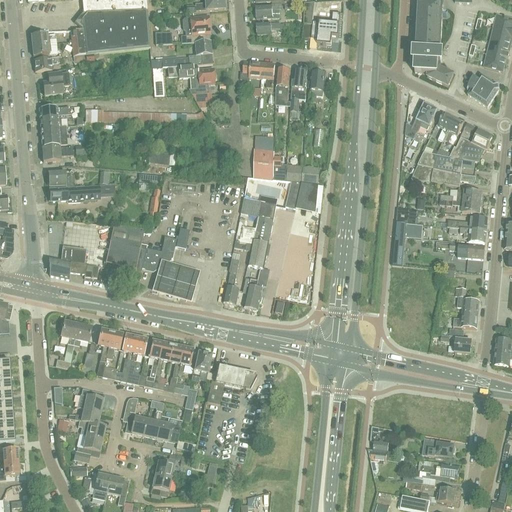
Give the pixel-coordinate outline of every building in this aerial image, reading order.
[(147,12),(146,0),(81,0),(84,30),(83,32),(84,44),(86,56),(93,55),(93,56),(150,50),(147,12)] [(204,0),(205,5),(195,5),(195,8),(186,8),(186,15),(195,15),(194,13),(206,12),(206,11),(224,10),(223,4),(225,4),(224,0),(204,0)] [(440,55),(443,4),(440,4),(440,0),(419,0),(416,53),(414,53),(414,63),(415,63),(415,75),(428,75),(427,79),(448,88),(453,76),(440,70),(440,65),(441,65),(441,55),(440,55)] [(280,19),(280,11),(279,8),(282,8),(282,5),(272,6),(265,6),(265,8),(256,9),(257,21),(280,19)] [(312,23),(315,5),(305,5),(304,25),(312,26),(312,23)] [(312,23),(311,40),(317,40),(317,45),(331,47),(332,37),(338,38),(340,15),(332,14),(331,25),(312,23)] [(198,36),(210,35),(208,17),(184,20),(182,22),(183,31),(185,33),(186,37),(181,38),(182,45),(195,44),(199,44),(198,36)] [(511,34),(511,20),(497,17),(493,30),(511,34)] [(271,32),(282,32),(285,31),(284,25),(281,25),(281,24),(257,26),(258,37),(272,36),(271,32)] [(304,26),(302,41),(310,42),(312,27),(304,26)] [(511,48),(511,42),(511,34),(493,30),(490,43),(511,48)] [(72,45),(84,44),(83,32),(71,33),(72,45)] [(155,34),(156,46),(172,45),(171,33),(155,34)] [(31,38),(32,48),(50,46),(56,46),(55,35),(31,38)] [(188,57),(189,59),(178,60),(178,58),(156,59),(156,69),(178,68),(189,67),(197,67),(213,65),(213,64),(211,43),(199,44),(195,44),(196,56),(188,57)] [(508,61),(509,56),(511,48),(490,43),(487,55),(508,61)] [(73,58),(86,56),(84,44),(72,45),(73,58)] [(32,48),(33,58),(49,57),(49,54),(51,54),(50,46),(32,48)] [(94,63),(93,56),(93,55),(86,56),(73,58),(74,66),(86,64),(94,63)] [(484,68),(485,69),(485,70),(503,74),(506,61),(508,61),(487,55),(484,68)] [(34,62),(35,73),(52,71),(51,65),(59,64),(59,59),(34,62)] [(261,81),(262,65),(244,63),(243,74),(242,74),(241,81),(249,82),(249,80),(261,81)] [(273,90),(275,66),(262,65),(261,81),(269,81),(268,90),(273,90)] [(198,79),(198,71),(197,67),(189,67),(178,68),(168,69),(168,78),(179,77),(179,80),(190,79),(191,87),(196,86),(195,79),(198,79)] [(196,86),(196,90),(189,91),(192,96),(208,95),(208,86),(214,85),(214,81),(216,79),(215,75),(213,74),(213,70),(198,71),(198,79),(195,79),(196,86)] [(275,103),(288,104),(289,89),(288,88),(290,73),(287,72),(287,71),(283,71),(282,72),(278,71),(278,74),(277,74),(276,81),(277,81),(277,87),(276,87),(275,103)] [(305,82),(306,74),(296,73),(295,83),(293,83),(291,111),(297,112),(299,99),(306,100),(307,82),(305,82)] [(45,97),(63,95),(62,87),(70,87),(69,74),(48,76),(49,84),(43,84),(45,97)] [(310,90),(309,103),(316,104),(316,98),(323,99),(323,93),(324,93),(325,76),(312,75),(311,84),(309,83),(308,90),(310,90)] [(487,110),(493,101),(499,92),(498,87),(481,76),(478,81),(474,79),(475,77),(474,78),(472,79),(471,81),(470,82),(470,84),(469,85),(468,88),(467,90),(467,92),(468,92),(468,90),(471,92),(468,96),(487,110)] [(162,85),(153,85),(154,94),(163,93),(162,85)] [(429,127),(430,128),(437,112),(436,112),(435,110),(432,108),(431,109),(425,107),(420,116),(419,115),(413,126),(407,124),(405,137),(413,141),(416,134),(417,134),(420,128),(427,131),(429,127)] [(66,120),(65,115),(69,115),(68,108),(39,111),(40,121),(57,119),(58,120),(61,120),(66,120)] [(197,126),(209,126),(201,113),(197,115),(197,126)] [(444,141),(454,120),(450,118),(451,117),(445,114),(445,116),(444,115),(437,128),(442,130),(437,140),(442,143),(443,141),(444,141)] [(61,125),(61,120),(58,120),(57,119),(40,121),(41,130),(58,128),(58,125),(61,125)] [(454,120),(444,141),(448,143),(452,135),(457,137),(463,125),(462,124),(463,123),(458,120),(457,122),(454,120)] [(473,146),(483,151),(487,152),(493,139),(479,133),(480,131),(468,125),(461,140),(467,143),(471,135),(477,138),(473,145),(473,146)] [(68,136),(66,136),(66,127),(58,128),(41,130),(42,148),(67,146),(67,140),(68,140),(68,136)] [(322,147),(324,132),(316,131),(314,146),(322,147)] [(256,139),(254,179),(274,182),(275,158),(275,140),(256,139)] [(473,145),(467,143),(461,140),(456,150),(455,149),(450,159),(463,162),(477,164),(483,151),(473,146),(473,145)] [(42,150),(43,164),(61,163),(60,158),(73,157),(73,148),(42,150)] [(85,148),(75,148),(75,157),(85,156),(85,148)] [(440,150),(439,151),(438,153),(437,156),(449,159),(450,156),(451,155),(440,150)] [(175,157),(149,154),(147,165),(174,168),(175,157)] [(435,156),(430,155),(423,154),(418,167),(461,176),(462,170),(476,172),(477,164),(463,162),(450,159),(435,156)] [(288,167),(282,166),(282,158),(275,158),(274,182),(287,183),(288,167)] [(476,178),(461,176),(418,167),(412,181),(460,189),(461,182),(475,185),(476,178)] [(303,168),(301,185),(318,187),(320,170),(303,168)] [(74,178),(73,178),(73,172),(49,174),(49,180),(47,182),(47,185),(49,186),(49,188),(66,187),(66,189),(74,188),(74,178)] [(162,178),(139,176),(138,185),(161,184),(162,178)] [(296,211),(301,188),(292,186),(286,209),(296,211)] [(114,187),(99,188),(99,199),(114,198),(114,187)] [(50,203),(66,203),(68,204),(80,203),(81,202),(81,200),(84,199),(84,201),(99,201),(99,188),(77,189),(65,189),(66,190),(50,191),(50,196),(48,196),(49,202),(50,202),(50,203)] [(160,192),(154,191),(150,214),(156,215),(160,192)] [(458,203),(482,205),(483,194),(459,192),(458,203)] [(458,203),(454,203),(441,201),(440,207),(453,208),(453,207),(463,208),(463,215),(481,216),(482,205),(458,203)] [(273,222),(276,207),(261,204),(258,219),(252,247),(251,253),(248,268),(264,271),(273,222)] [(396,225),(408,226),(409,212),(397,211),(396,225)] [(488,221),(478,220),(472,219),(471,225),(449,222),(449,229),(450,229),(458,230),(461,230),(486,233),(488,221)] [(406,226),(396,225),(394,245),(395,245),(404,246),(405,239),(406,226)] [(406,226),(405,239),(421,241),(422,227),(406,226)] [(177,241),(165,239),(162,253),(147,249),(146,252),(140,251),(145,231),(114,228),(110,244),(105,264),(141,272),(142,271),(152,273),(173,260),(177,241)] [(0,243),(0,259),(6,261),(13,252),(13,232),(7,230),(7,231),(5,230),(2,244),(0,243)] [(485,245),(486,233),(461,230),(461,235),(465,235),(464,239),(470,240),(469,244),(485,245)] [(179,231),(175,249),(180,250),(185,251),(189,233),(185,232),(179,231)] [(246,246),(236,244),(234,249),(245,252),(246,246)] [(459,246),(451,245),(451,246),(451,251),(451,252),(459,253),(458,259),(484,261),(485,248),(475,247),(459,246)] [(49,260),(50,278),(69,282),(69,274),(84,276),(84,284),(93,286),(97,252),(62,248),(61,262),(49,260)] [(154,278),(151,290),(190,300),(193,288),(198,269),(159,259),(154,278)] [(234,291),(237,278),(240,263),(232,261),(230,272),(231,272),(224,305),(229,306),(230,308),(233,308),(234,307),(236,308),(239,292),(234,291)] [(257,286),(258,282),(246,280),(243,295),(247,296),(245,309),(252,311),(253,312),(256,313),(258,312),(259,305),(260,304),(262,298),(261,297),(263,287),(257,286)] [(480,304),(470,303),(465,302),(466,291),(460,290),(459,298),(458,298),(457,309),(463,310),(462,315),(478,317),(480,304)] [(285,305),(278,303),(275,314),(282,315),(285,305)] [(10,321),(13,308),(0,305),(0,335),(9,335),(9,323),(8,323),(9,321),(10,321)] [(477,330),(478,317),(462,315),(462,321),(454,320),(454,328),(477,330)] [(73,348),(78,326),(64,323),(61,339),(69,340),(67,347),(73,348)] [(88,345),(92,329),(78,326),(73,348),(79,349),(80,343),(88,345)] [(464,332),(450,331),(450,338),(463,339),(464,332)] [(105,364),(112,334),(101,332),(98,348),(103,349),(97,377),(102,379),(104,368),(105,364)] [(119,352),(122,336),(112,334),(106,360),(112,361),(114,351),(119,352)] [(131,362),(136,339),(126,337),(122,353),(128,354),(127,361),(131,362)] [(143,357),(146,341),(136,339),(131,362),(129,372),(126,384),(131,385),(134,373),(133,373),(135,363),(136,363),(137,356),(143,357)] [(472,342),(456,341),(455,355),(471,356),(472,342)] [(495,354),(511,355),(511,350),(511,344),(511,342),(496,341),(495,354)] [(152,390),(162,345),(152,343),(149,359),(154,360),(150,379),(141,377),(138,386),(152,390)] [(90,376),(93,361),(96,346),(91,345),(84,374),(90,376)] [(168,363),(172,347),(162,345),(152,390),(163,392),(164,386),(159,385),(161,379),(160,377),(163,362),(168,363)] [(64,363),(70,364),(73,348),(67,347),(64,363)] [(178,373),(183,349),(174,347),(170,364),(175,365),(172,378),(171,380),(169,387),(164,386),(163,392),(173,394),(175,389),(178,373)] [(193,351),(192,351),(193,349),(187,348),(186,350),(183,349),(178,373),(183,374),(185,366),(190,368),(193,351)] [(193,370),(191,382),(199,383),(199,381),(205,382),(211,357),(209,357),(209,355),(205,354),(203,355),(199,354),(195,371),(193,370)] [(511,360),(511,355),(495,354),(494,367),(510,369),(511,361),(511,360)] [(64,363),(57,361),(56,368),(69,371),(71,364),(70,364),(64,363)] [(0,362),(0,372),(10,372),(10,369),(9,367),(9,362),(0,362)] [(114,381),(117,371),(104,368),(102,379),(114,381)] [(224,387),(250,392),(251,390),(250,390),(256,378),(253,376),(253,375),(219,368),(215,384),(211,383),(207,404),(220,407),(224,387)] [(121,383),(126,384),(129,372),(124,370),(121,383)] [(10,377),(10,372),(0,372),(0,382),(10,382),(10,378),(10,377)] [(0,382),(0,393),(11,392),(11,388),(11,387),(10,382),(0,382)] [(187,398),(189,391),(189,388),(183,387),(182,391),(175,389),(173,394),(187,398)] [(104,396),(95,394),(82,391),(78,409),(84,411),(100,414),(104,396)] [(189,391),(187,398),(185,410),(192,412),(197,392),(189,391)] [(0,403),(12,402),(12,398),(11,397),(11,392),(0,393),(0,403)] [(0,413),(12,412),(12,409),(12,407),(12,402),(0,403),(0,413)] [(155,414),(156,414),(154,423),(147,422),(144,437),(156,440),(159,425),(161,418),(163,411),(156,409),(155,414)] [(97,427),(97,426),(100,414),(84,411),(82,418),(76,416),(70,416),(69,420),(80,423),(81,423),(81,424),(89,425),(97,427)] [(186,411),(183,422),(187,423),(189,423),(191,418),(192,412),(186,411)] [(0,413),(0,423),(13,422),(13,418),(13,417),(12,412),(0,413)] [(135,415),(129,414),(125,413),(124,420),(128,421),(127,424),(133,425),(131,435),(144,437),(147,422),(134,419),(135,415)] [(169,420),(161,418),(159,425),(156,440),(169,443),(170,440),(176,441),(179,429),(167,426),(169,420)] [(0,433),(14,432),(14,429),(13,427),(13,422),(0,423),(0,433)] [(59,423),(57,431),(66,433),(68,425),(59,423)] [(86,437),(102,441),(105,428),(97,426),(97,427),(89,425),(81,424),(81,423),(80,423),(78,428),(82,429),(80,436),(86,437)] [(373,428),(371,443),(374,443),(378,443),(379,430),(373,428)] [(14,437),(14,432),(0,433),(0,443),(14,443),(15,443),(14,438),(14,437)] [(102,441),(86,437),(80,436),(76,454),(75,454),(74,461),(88,465),(90,457),(89,457),(90,452),(99,454),(102,441)] [(455,449),(454,449),(454,448),(441,446),(441,444),(425,441),(425,446),(427,451),(426,458),(436,459),(436,460),(444,461),(444,459),(452,460),(453,455),(454,455),(455,449)] [(374,443),(373,453),(387,455),(388,445),(378,443),(374,443)] [(3,464),(18,463),(17,451),(2,452),(3,464)] [(386,464),(387,455),(373,453),(372,462),(386,464)] [(182,458),(180,466),(192,469),(194,461),(182,458)] [(175,462),(169,460),(167,466),(158,464),(157,470),(155,477),(171,480),(172,476),(178,478),(180,469),(174,468),(175,462)] [(0,482),(4,482),(4,477),(19,476),(18,463),(3,464),(3,470),(0,470),(0,482)] [(459,469),(459,468),(443,466),(442,471),(424,468),(423,478),(449,482),(450,480),(457,481),(458,476),(459,474),(460,471),(459,469)] [(70,470),(71,477),(86,476),(86,468),(70,470)] [(107,495),(110,479),(98,476),(96,486),(90,484),(88,495),(93,496),(93,500),(105,502),(107,495)] [(167,499),(171,480),(155,477),(153,490),(162,492),(160,498),(167,499)] [(407,483),(410,484),(422,485),(423,479),(405,477),(404,483),(407,483)] [(124,504),(126,499),(127,493),(121,491),(123,482),(110,479),(107,495),(120,498),(118,506),(124,507),(124,504)] [(454,505),(455,492),(441,490),(441,495),(437,495),(436,502),(440,503),(454,505)] [(258,497),(247,500),(247,507),(248,507),(248,508),(259,508),(258,497)] [(428,511),(430,504),(403,498),(401,509),(414,511),(428,511)] [(500,511),(504,511),(505,510),(506,506),(493,503),(491,510),(500,511)]
